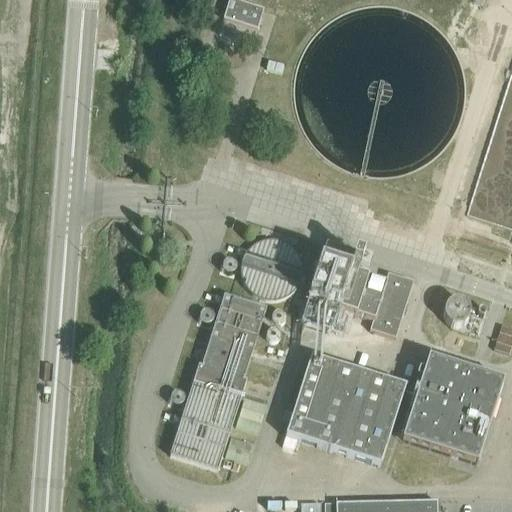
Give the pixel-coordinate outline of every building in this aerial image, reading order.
[(229,1),(223,21),(256,32),(263,12),(229,1)] [(408,17),(399,14),(393,13),(377,11),(361,13),(345,18),(331,26),(319,36),(309,49),(301,63),(297,79),(296,95),(298,111),(303,126),(311,141),(321,153),(334,163),(349,170),(364,174),(380,175),(396,173),(401,171),(412,167),(426,159),(438,149),(448,136),(455,121),(459,105),(459,93),(458,77),(453,62),(445,47),(435,35),(423,25),(408,17)] [(292,296),(297,290),(300,283),(302,275),(301,267),(299,260),(295,253),(289,248),(282,244),(275,242),(267,242),(260,244),(253,248),(247,253),(243,259),(240,267),(240,275),(241,282),(244,289),(249,295),(256,300),(263,303),(270,304),(278,303),(285,300),(292,296)] [(395,341),(413,284),(387,276),(384,285),(357,277),(362,261),(355,259),(356,255),(325,245),(300,324),(342,337),(349,317),(372,324),(369,333),(395,341)] [(242,380),(243,380),(265,312),(223,299),(201,367),(202,367),(201,370),(198,368),(169,458),(217,473),(245,383),(241,382),(242,380)] [(443,320),(448,325),(454,326),(460,323),(463,319),(463,310),(457,305),(449,304),(444,308),(442,314),(443,320)] [(508,357),(511,345),(511,331),(501,328),(493,353),(508,357)] [(401,444),(476,467),(503,384),(427,361),(416,396),(404,392),(404,390),(310,360),(285,439),(380,469),(400,403),(412,407),(401,444)] [(334,511),(436,511),(436,503),(335,505),(334,511)] [(511,511),(511,504),(485,503),(484,511),(511,511)]
